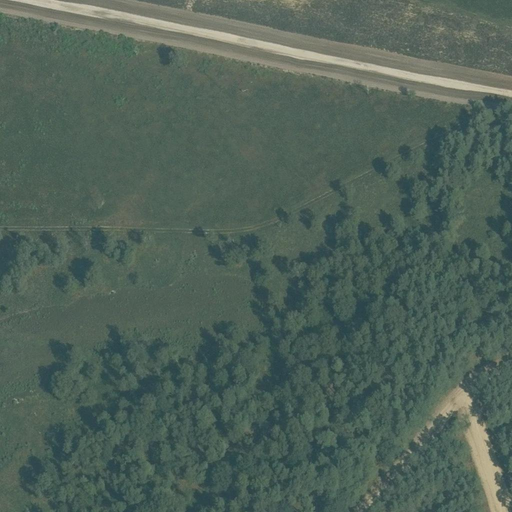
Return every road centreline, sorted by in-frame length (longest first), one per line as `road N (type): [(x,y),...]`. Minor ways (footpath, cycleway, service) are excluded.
road 1 (track): [(54,0),(511,91)]
road 2 (track): [(360,511),(459,393),(511,364)]
road 3 (track): [(459,393),(501,511)]
